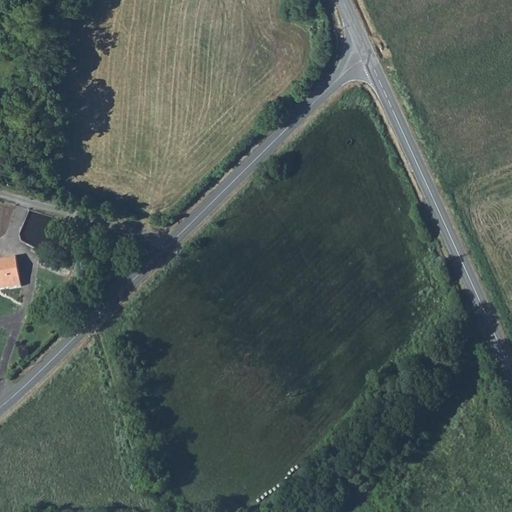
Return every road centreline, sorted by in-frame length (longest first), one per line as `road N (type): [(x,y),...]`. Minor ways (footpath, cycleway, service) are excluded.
road 1 (secondary): [(368,55),(511,369)]
road 2 (tertiary): [(170,246),(368,55)]
road 3 (tertiary): [(0,407),(170,246)]
road 4 (unclassified): [(0,194),(170,246)]
